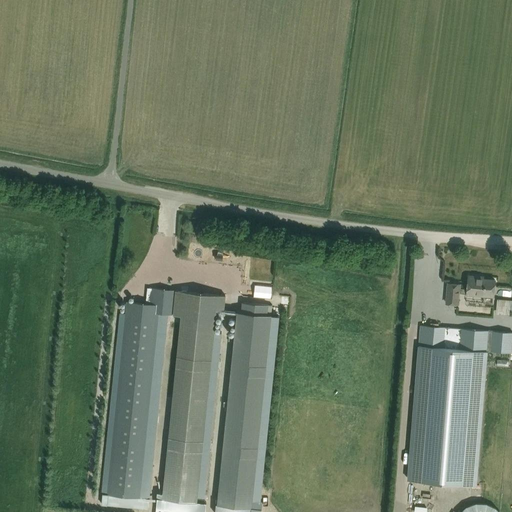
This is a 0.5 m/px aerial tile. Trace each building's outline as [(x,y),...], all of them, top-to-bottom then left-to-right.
[(447,283),(446,303),(458,304),(458,295),(466,296),(493,299),(494,280),(483,279),(483,277),(468,276),(467,289),(459,288),(459,284),(447,283)] [(219,361),(209,360),(214,310),(222,311),(224,295),(205,293),(186,291),(152,288),(151,304),(127,301),(108,494),(101,493),(100,503),(146,508),(147,498),(139,497),(158,313),(181,315),(162,499),(157,499),(156,509),(189,511),(206,511),(207,504),(194,502),(200,452),(209,453),(211,443),(201,442),(207,381),(208,371),(218,372),(219,361)] [(503,303),(511,303),(511,288),(504,288),(503,303)] [(216,504),(215,511),(259,511),(260,508),(278,322),(270,321),(271,315),(267,315),(268,305),(242,302),(241,312),(237,312),(218,504),(216,504)] [(419,337),(408,479),(449,482),(475,484),(476,484),(478,460),(486,366),(487,350),(511,352),(511,338),(511,337),(511,332),(494,331),(481,330),(465,328),(438,326),(420,325),(419,337)] [(499,511),(498,510),(497,509),(495,508),(493,506),(490,505),(488,504),(486,504),(483,503),(480,503),(478,503),(477,504),(475,504),(474,504),(472,505),(471,505),(469,506),(467,507),(464,509),(463,511),(461,511),(499,511)]
